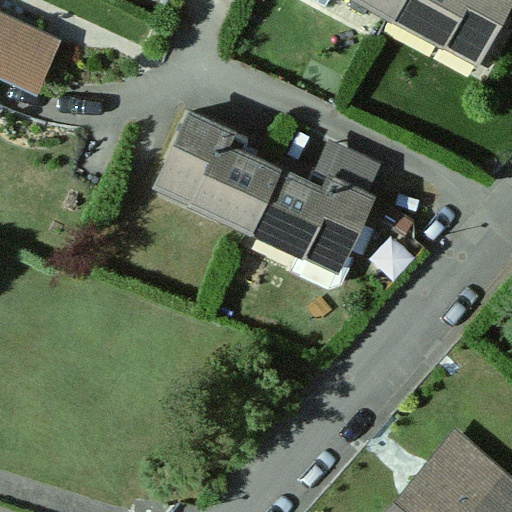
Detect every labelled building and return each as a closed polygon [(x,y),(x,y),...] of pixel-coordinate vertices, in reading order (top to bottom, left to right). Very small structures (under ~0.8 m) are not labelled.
[(365,0),(392,14),(399,0),(365,0)] [(511,0),(399,0),(392,14),(482,63),(511,7),(511,0)] [(0,68),(41,88),(65,37),(0,6),(0,68)] [(249,229),(280,164),(230,140),(237,126),(191,105),(154,185),(249,229)] [(280,164),(249,229),(340,272),(378,192),(330,169),(323,184),(280,164)] [(430,208),(406,190),(389,213),(413,231),(430,208)] [(416,252),(395,234),(367,266),(389,284),(416,252)] [(511,511),(511,472),(457,426),(384,511),(511,511)]
